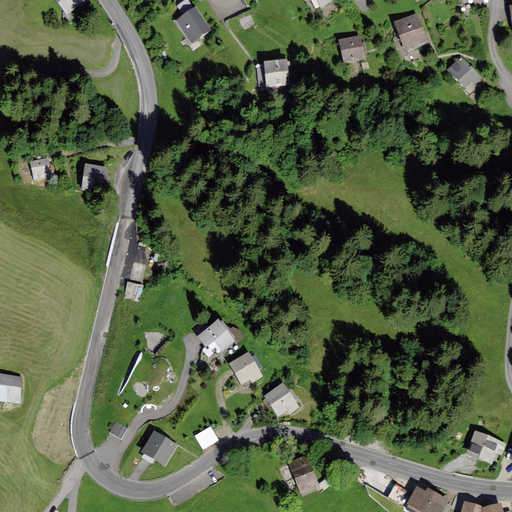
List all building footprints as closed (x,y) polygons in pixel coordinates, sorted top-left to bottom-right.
[(84,0),(52,0),(66,16),(85,1),(84,0)] [(307,0),(316,10),(328,0),(307,0)] [(208,32),(191,11),(176,22),(193,44),(208,32)] [(416,17),(390,25),(398,50),(423,42),(416,17)] [(359,39),(338,44),(343,64),(364,59),(359,39)] [(462,58),(447,73),(466,90),(472,83),(475,86),(483,78),(462,58)] [(286,63),(259,67),(263,91),(290,87),(286,63)] [(48,160),(30,163),(34,182),(51,178),(48,160)] [(109,169),(85,166),(82,193),(106,196),(109,169)] [(128,282),(123,302),(137,305),(141,285),(128,282)] [(218,322),(196,340),(207,352),(214,346),(221,355),(235,344),(233,341),(235,339),(238,342),(245,337),(238,331),(233,328),(231,330),(222,323),(220,325),(218,322)] [(152,355),(142,353),(132,373),(120,395),(151,404),(172,384),(175,374),(173,366),(168,361),(179,345),(169,340),(158,352),(152,355)] [(249,354),(229,366),(241,386),(250,381),(252,384),(263,378),(249,354)] [(22,378),(0,375),(0,403),(20,405),(22,378)] [(284,384),(263,398),(278,419),(287,413),(290,416),(300,409),(284,384)] [(208,432),(198,438),(204,449),(215,443),(208,432)] [(178,447),(154,433),(141,455),(165,469),(178,447)] [(506,446),(476,433),(467,455),(492,465),(497,454),(502,456),(506,446)] [(306,456),(288,464),(301,495),(320,487),(306,456)] [(407,507),(414,495),(396,485),(389,497),(407,507)] [(426,494),(417,489),(414,495),(407,507),(415,511),(442,511),(448,502),(428,491),(426,494)] [(482,509),(465,503),(462,511),(481,511),(482,511),(482,509)]
